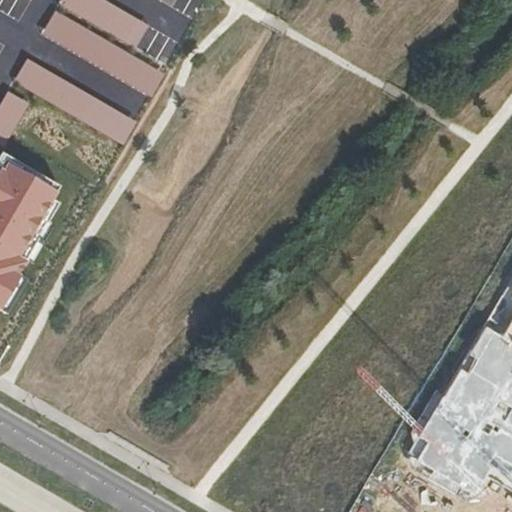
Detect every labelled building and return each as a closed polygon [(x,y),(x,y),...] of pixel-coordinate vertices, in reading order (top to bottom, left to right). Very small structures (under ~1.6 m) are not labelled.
[(150,25),(107,0),(62,0),(61,3),(136,47),(150,25)] [(166,74),(57,10),(44,31),(153,96),(166,74)] [(125,144),(138,120),(30,56),(16,80),(125,144)] [(30,106),(9,93),(0,108),(0,144),(5,147),(30,106)] [(0,169),(0,170),(8,157),(9,157),(10,155),(0,149),(0,169)] [(9,157),(8,157),(0,170),(0,169),(0,303),(16,276),(24,262),(34,245),(36,242),(46,225),(58,204),(51,200),(59,186),(9,157)] [(43,247),(53,229),(46,225),(36,242),(43,247)] [(511,511),(511,239),(348,511),(511,511)] [(34,245),(24,262),(32,266),(42,249),(34,245)] [(16,276),(0,303),(0,310),(6,314),(25,281),(16,276)]
